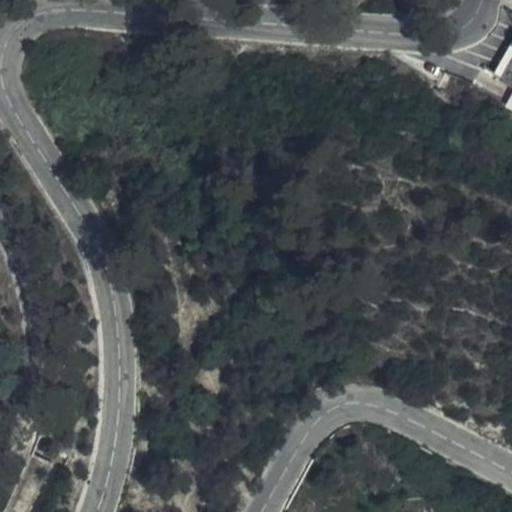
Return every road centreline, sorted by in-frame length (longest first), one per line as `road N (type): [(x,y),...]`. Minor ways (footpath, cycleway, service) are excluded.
road 1 (unclassified): [(0,52),(27,15),(55,9),(447,33),(468,21),(479,0)]
road 2 (unclassified): [(96,511),(116,428),(114,311),(77,209),(0,81)]
road 3 (unclassified): [(511,473),(387,413),(346,405),(306,428),(263,511)]
